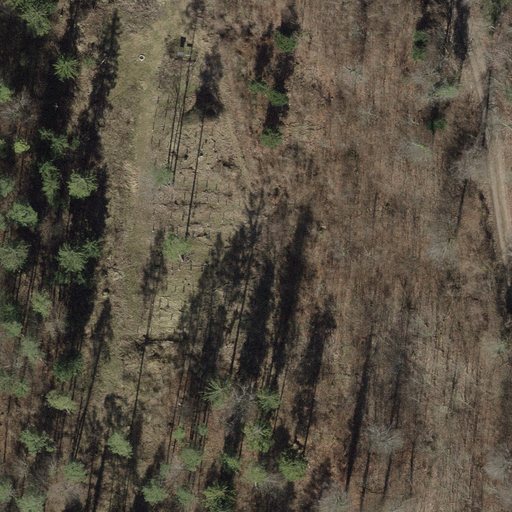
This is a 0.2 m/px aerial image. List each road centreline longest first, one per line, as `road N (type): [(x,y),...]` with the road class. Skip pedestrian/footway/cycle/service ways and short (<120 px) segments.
road 1 (track): [(191,0),(264,228),(298,511)]
road 2 (track): [(456,0),(475,50),(511,243)]
